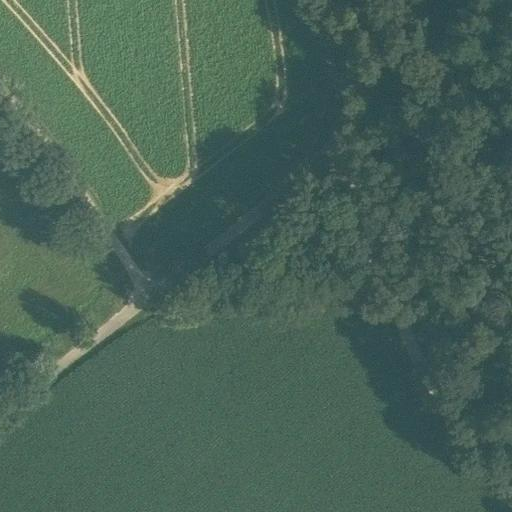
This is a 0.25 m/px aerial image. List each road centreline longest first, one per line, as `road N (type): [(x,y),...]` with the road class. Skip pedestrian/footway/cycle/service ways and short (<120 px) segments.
road 1 (unclassified): [(341,146),(383,287),(441,403),(511,498)]
road 2 (unclassified): [(150,293),(0,91)]
road 3 (unclassified): [(150,293),(341,146)]
road 4 (unclassified): [(0,410),(150,293)]
road 5 (unclassified): [(341,146),(351,97),(338,0)]
